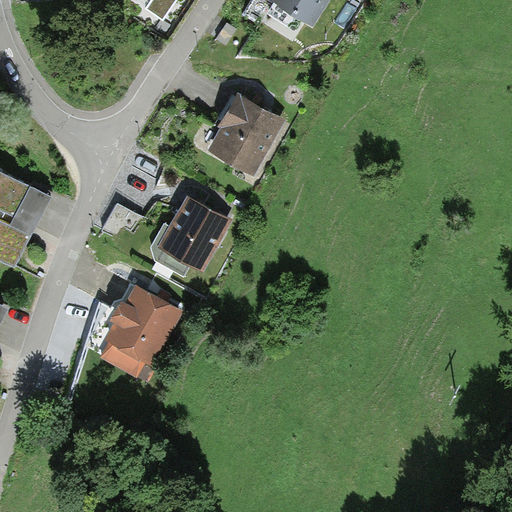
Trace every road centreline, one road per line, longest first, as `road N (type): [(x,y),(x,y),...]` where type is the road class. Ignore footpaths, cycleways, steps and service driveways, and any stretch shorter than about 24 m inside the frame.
road 1 (residential): [(110,154),(47,307),(0,456)]
road 2 (residential): [(212,0),(110,154)]
road 3 (residential): [(110,154),(31,96),(0,41)]
